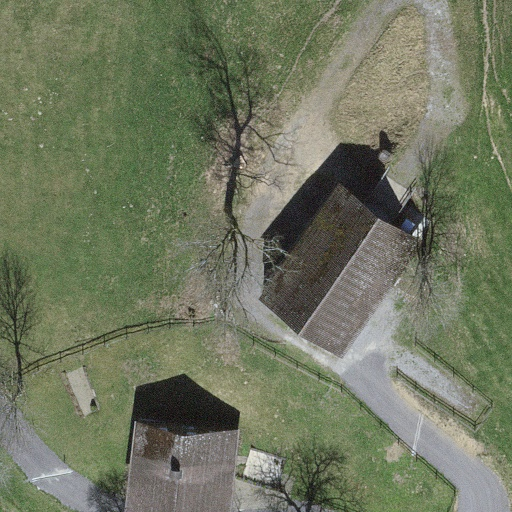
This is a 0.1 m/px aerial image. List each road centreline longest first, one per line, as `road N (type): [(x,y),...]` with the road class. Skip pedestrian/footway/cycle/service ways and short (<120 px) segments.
road 1 (track): [(369,386),(491,495),(498,511)]
road 2 (track): [(101,511),(0,417)]
